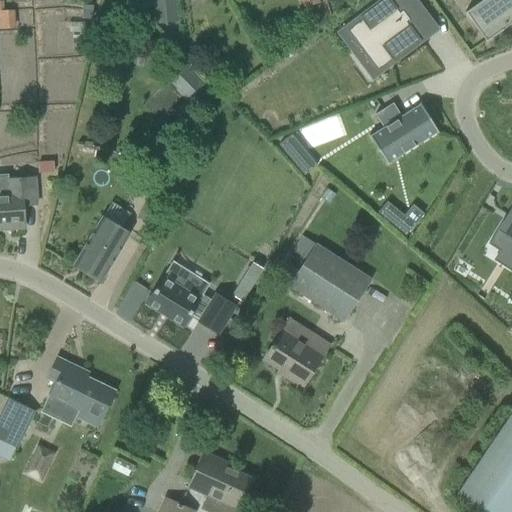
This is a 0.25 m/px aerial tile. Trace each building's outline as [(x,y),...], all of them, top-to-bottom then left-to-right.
[(149,0),(152,25),(176,22),(173,0),(149,0)] [(319,4),(317,0),(300,0),(303,9),(319,4)] [(396,10),(409,0),(381,0),(358,17),(360,20),(346,31),(377,72),(391,61),(393,64),(422,42),(410,26),(409,26),(406,23),(410,20),(403,10),(399,13),(396,10)] [(511,0),(483,0),(465,13),(486,43),(511,23),(511,0)] [(93,7),(82,7),(82,19),(93,19),(93,7)] [(0,27),(13,28),(13,9),(0,9),(0,27)] [(146,56),(133,52),(130,64),(142,68),(146,56)] [(192,106),(208,91),(183,65),(167,81),(192,106)] [(378,150),(379,152),(386,164),(388,166),(389,165),(388,164),(389,164),(401,156),(437,133),(437,134),(438,134),(420,104),(419,105),(401,117),(393,104),(375,115),(383,128),(372,136),(370,137),(370,136),(369,136),(370,139),(378,150)] [(317,167),(291,135),(278,145),(305,177),(317,167)] [(148,199),(162,206),(180,172),(166,164),(159,177),(148,199)] [(35,179),(8,181),(8,175),(0,175),(0,229),(25,228),(23,206),(36,205),(35,179)] [(329,205),(335,196),(325,189),(320,198),(329,205)] [(404,234),(418,217),(386,191),(372,207),(404,234)] [(130,234),(122,229),(130,215),(112,204),(103,218),(102,217),(73,266),(100,283),(130,234)] [(511,207),(505,218),(507,219),(497,234),(508,241),(495,262),(511,272),(511,207)] [(276,277),(289,285),(288,287),(344,323),(371,280),(314,244),(304,260),(296,272),(284,264),(276,277)] [(247,271),(258,277),(263,270),(252,263),(247,271)] [(162,278),(146,304),(183,327),(191,314),(201,321),(200,323),(217,333),(234,306),(217,296),(210,308),(197,299),(201,293),(182,281),(177,288),(162,278)] [(242,303),(245,298),(234,291),(231,296),(242,303)] [(284,376),(302,388),(322,357),(330,345),(289,319),(280,333),(263,359),(285,374),(284,376)] [(113,392),(79,375),(81,371),(57,359),(47,379),(56,383),(50,395),(78,409),(74,416),(74,417),(96,428),(113,392)] [(34,412),(9,400),(0,395),(0,458),(9,463),(16,449),(34,412)] [(480,511),(511,511),(511,412),(456,495),(480,511)] [(237,510),(251,480),(216,464),(218,460),(203,454),(188,487),(237,510)] [(40,483),(47,468),(31,460),(24,475),(40,483)] [(194,511),(165,499),(159,511),(194,511)]
